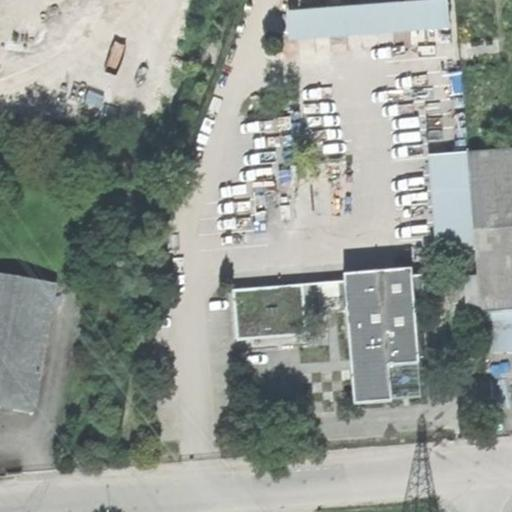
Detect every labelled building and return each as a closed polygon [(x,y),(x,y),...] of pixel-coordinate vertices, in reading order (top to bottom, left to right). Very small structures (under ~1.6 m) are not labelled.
[(362,0),(285,6),(287,36),(449,24),(447,0),(362,0)] [(477,247),(482,311),(511,308),(511,149),(470,152),(477,247)] [(444,250),(477,247),(470,152),(436,155),(444,250)] [(310,163),(311,177),(329,176),(328,162),(310,163)] [(356,333),(362,396),(374,395),(390,393),(388,360),(430,357),(427,327),(418,327),(416,304),(428,303),(425,273),(414,274),(413,268),(345,274),(346,280),(348,308),(350,334),(356,333)] [(465,271),(450,272),(455,332),(470,330),(465,271)] [(0,404),(36,410),(46,347),(56,282),(0,273),(0,404)] [(341,309),(348,308),(346,280),(338,281),(341,309)] [(323,310),(341,309),(338,281),(321,282),(323,310)] [(308,311),(323,310),(321,282),(306,283),(308,311)] [(283,314),(308,311),(306,283),(280,285),(283,314)] [(421,362),(392,364),(395,397),(423,395),(421,362)]
